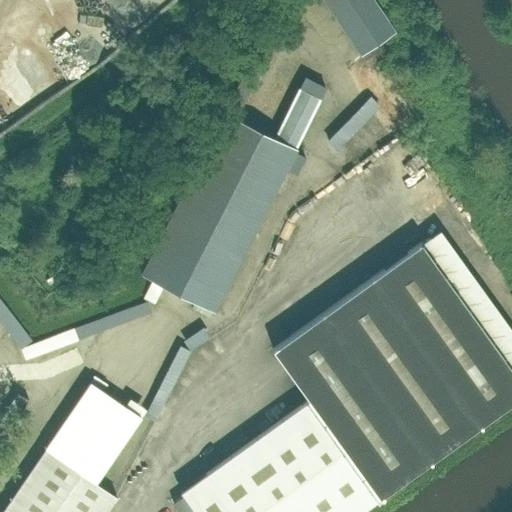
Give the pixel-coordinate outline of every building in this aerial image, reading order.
[(393,33),(370,0),(322,0),(360,55),(393,33)] [(304,135),(322,99),(305,90),(287,126),(304,135)] [(295,148),(224,109),(140,274),(212,310),(295,148)] [(359,154),(343,165),(348,173),(364,162),(359,154)] [(179,491),(193,511),(355,511),(511,399),(511,370),(419,242),(271,348),(307,399),(179,491)] [(77,327),(27,347),(30,356),(80,336),(77,327)] [(89,381),(0,511),(103,511),(114,496),(95,482),(140,416),(89,381)]
